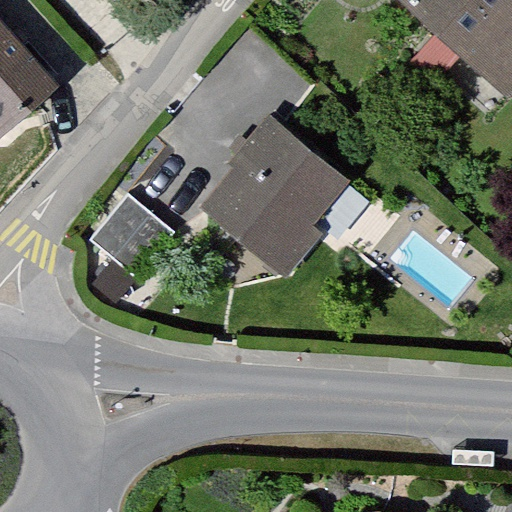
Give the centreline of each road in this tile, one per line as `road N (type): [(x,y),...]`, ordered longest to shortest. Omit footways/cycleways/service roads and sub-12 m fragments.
road 1 (tertiary): [(511,412),(231,395),(57,408)]
road 2 (residential): [(0,313),(28,249),(220,0)]
